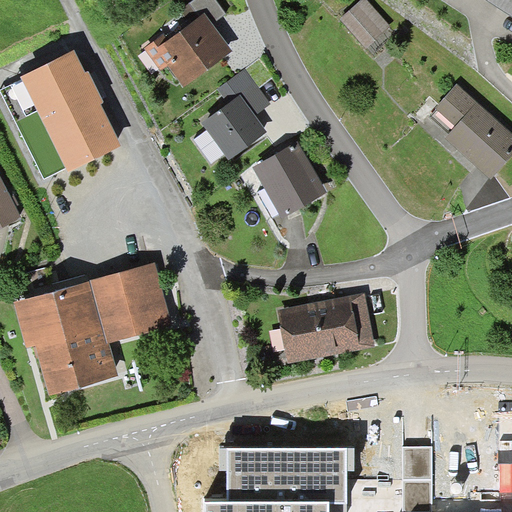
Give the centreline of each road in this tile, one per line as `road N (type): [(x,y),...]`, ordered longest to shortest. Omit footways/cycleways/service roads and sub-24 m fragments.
road 1 (residential): [(407,246),(291,69),(261,0)]
road 2 (residential): [(417,373),(141,430)]
road 3 (residential): [(141,430),(0,476)]
road 4 (residential): [(417,373),(407,246)]
